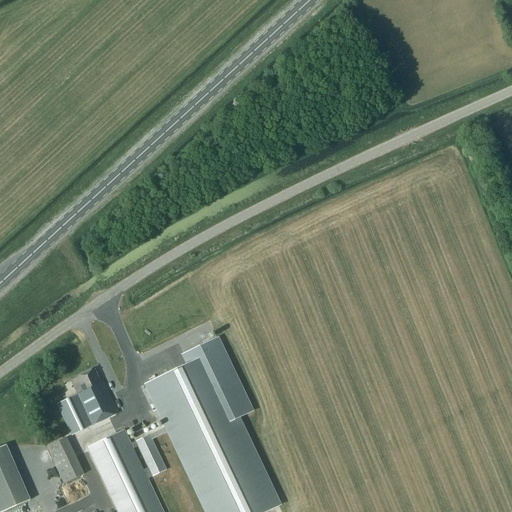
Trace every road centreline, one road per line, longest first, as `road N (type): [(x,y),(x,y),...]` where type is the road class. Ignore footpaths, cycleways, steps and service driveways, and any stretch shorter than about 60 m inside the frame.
road 1 (unclassified): [(0,373),(230,222),(511,91)]
road 2 (primary): [(0,282),(310,0)]
